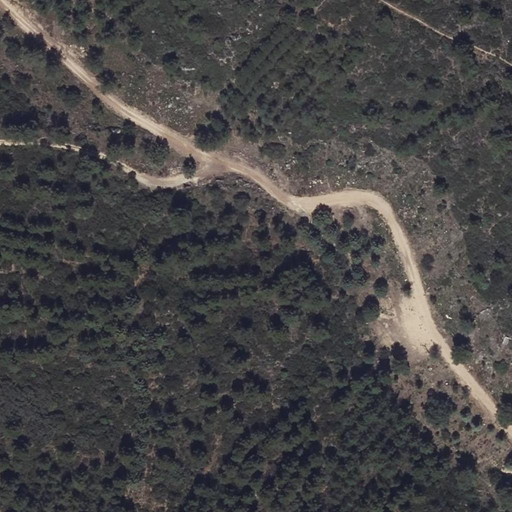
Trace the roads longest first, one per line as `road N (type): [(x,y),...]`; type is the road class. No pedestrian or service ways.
road 1 (track): [(511,431),(433,332),(400,229),(385,210),(367,200),(300,208),(280,199),(264,183),(112,106),(0,0)]
road 2 (track): [(234,169),(162,187),(60,146),(0,144)]
